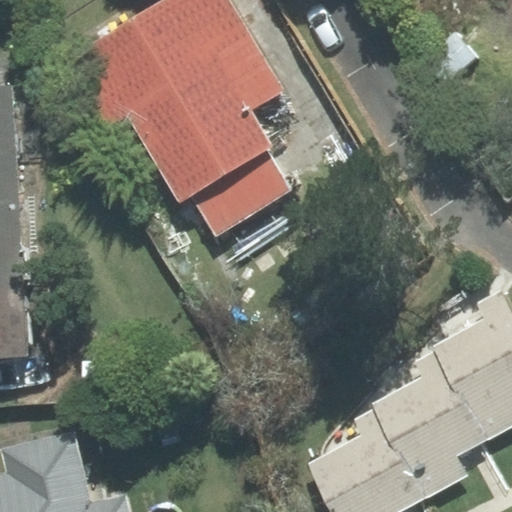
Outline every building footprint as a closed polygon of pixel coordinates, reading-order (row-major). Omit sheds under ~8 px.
[(141,112),(218,240),(300,190),(277,151),(287,144),(267,112),(300,92),(244,0),(180,0),(76,63),(115,128),(141,112)] [(511,0),(426,0),(455,37),(502,0),(511,0)] [(23,71),(0,73),(0,359),(44,356),(23,71)] [(445,361),(328,428),(338,444),(311,460),(340,511),(403,511),(473,472),(465,458),(511,430),(511,384),(490,346),(449,370),(445,361)] [(143,511),(140,493),(101,500),(89,435),(8,449),(14,481),(0,483),(0,511),(143,511)]
